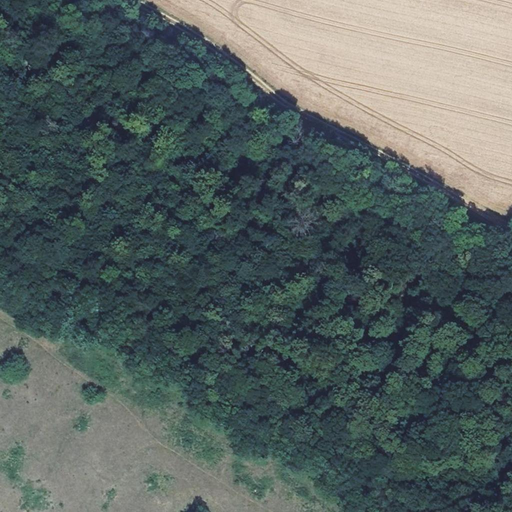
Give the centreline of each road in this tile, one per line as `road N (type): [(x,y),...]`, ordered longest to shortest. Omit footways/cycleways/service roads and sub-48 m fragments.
road 1 (track): [(415,511),(101,312),(0,237)]
road 2 (track): [(119,0),(197,33),(300,113),(511,230)]
